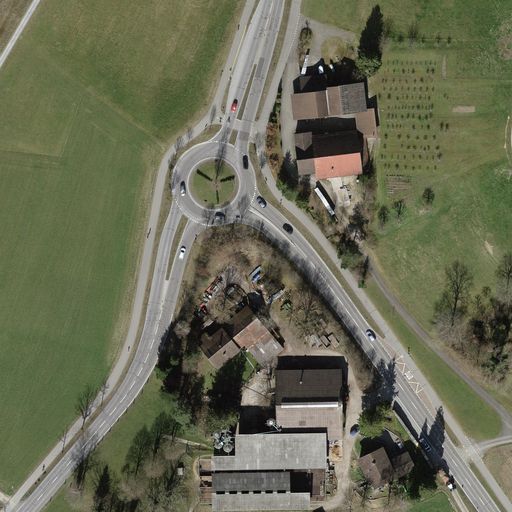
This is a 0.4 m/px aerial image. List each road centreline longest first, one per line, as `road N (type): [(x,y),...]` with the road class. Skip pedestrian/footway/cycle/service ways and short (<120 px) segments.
road 1 (track): [(511,425),(384,290),(354,228),(322,188),(291,176),(286,47)]
road 2 (secondary): [(489,511),(314,266),(244,200)]
road 3 (secondary): [(159,319),(120,403),(27,511)]
road 4 (unknown): [(357,406),(343,362),(286,360),(257,379),(251,416)]
road 5 (secondary): [(273,0),(228,152)]
road 6 (secondary): [(184,200),(167,239),(159,319)]
